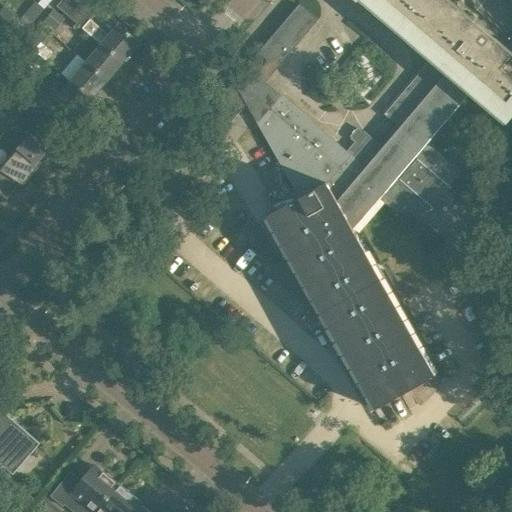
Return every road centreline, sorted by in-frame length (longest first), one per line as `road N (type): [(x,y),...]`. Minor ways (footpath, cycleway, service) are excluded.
road 1 (residential): [(263,511),(0,292)]
road 2 (residential): [(0,288),(203,46)]
